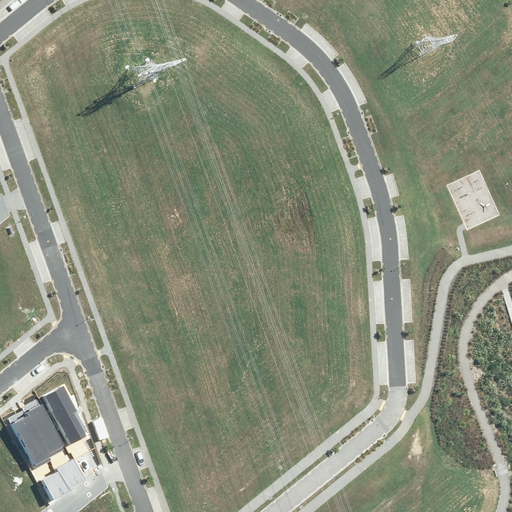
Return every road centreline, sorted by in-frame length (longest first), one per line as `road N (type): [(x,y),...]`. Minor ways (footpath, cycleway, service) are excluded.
road 1 (residential): [(244,0),(314,51),(347,95),(384,204),(397,385)]
road 2 (residential): [(397,385),(394,408),(378,427),(271,511)]
road 3 (residential): [(71,319),(125,460)]
road 4 (residential): [(29,189),(71,319)]
